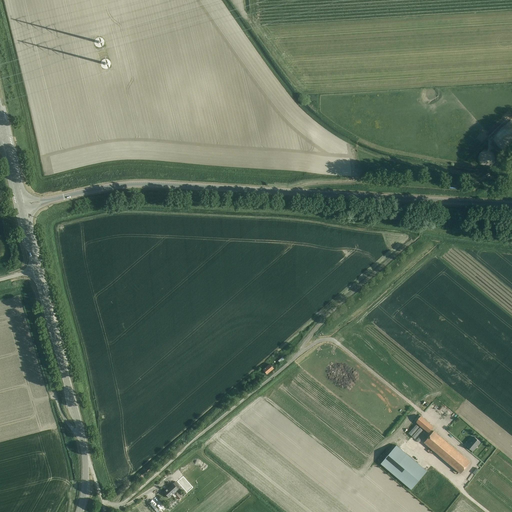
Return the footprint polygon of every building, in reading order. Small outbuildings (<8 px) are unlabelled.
[(273,368),(269,364),(262,369),(266,374),(273,368)] [(416,422),(428,432),(433,427),(421,416),(416,422)] [(408,433),(418,439),(420,436),(410,430),(408,433)] [(434,431),(424,443),(460,474),(470,462),(434,431)] [(467,446),(473,451),(480,442),(475,437),(467,446)] [(427,471),(396,445),(381,464),(411,490),(425,473),(427,471)] [(180,487),(175,481),(163,492),(168,498),(173,493),(175,495),(177,493),(176,491),(180,487)]
